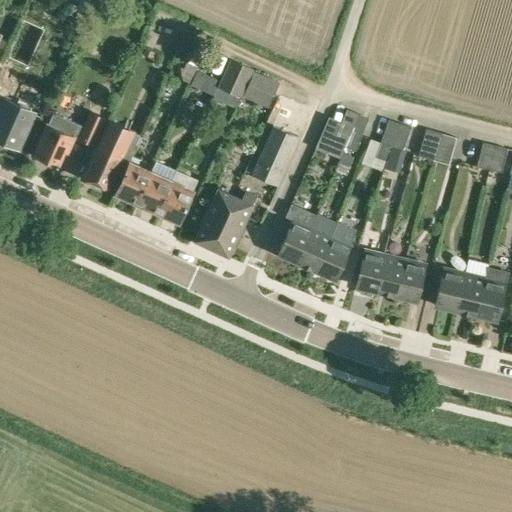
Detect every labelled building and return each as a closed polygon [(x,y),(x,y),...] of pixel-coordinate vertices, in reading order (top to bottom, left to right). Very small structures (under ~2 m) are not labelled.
[(203,56),(191,50),(185,61),(195,66),(198,68),(203,56)] [(231,59),(223,77),(219,86),(240,96),(253,69),(231,59)] [(266,107),(278,81),(254,71),(243,97),(266,107)] [(0,138),(19,147),(35,111),(4,98),(0,105),(0,138)] [(338,132),(349,136),(351,132),(358,114),(347,109),(338,132)] [(47,123),(33,155),(43,160),(43,164),(51,168),(54,165),(56,166),(63,151),(66,152),(73,137),(77,138),(94,145),(106,117),(89,110),(83,126),(54,113),(49,124),(47,123)] [(139,133),(109,119),(102,135),(83,177),(94,183),(95,187),(100,189),(104,187),(111,190),(122,164),(126,166),(129,161),(134,149),(133,148),(139,133)] [(388,120),(381,142),(376,157),(386,161),(391,146),(392,146),(399,123),(388,120)] [(399,123),(392,146),(389,155),(399,158),(402,149),(403,150),(410,127),(399,123)] [(278,186),(300,138),(274,126),(252,174),(278,186)] [(418,156),(434,160),(441,133),(426,129),(418,156)] [(349,136),(344,147),(356,151),(361,136),(351,132),(349,136)] [(441,133),(434,160),(449,165),(456,138),(441,133)] [(495,145),(483,142),(477,165),(489,168),(495,145)] [(495,145),(489,168),(502,171),(507,148),(495,145)] [(343,154),(339,164),(349,168),(353,158),(343,154)] [(126,166),(115,192),(124,196),(125,202),(130,204),(135,201),(136,201),(150,170),(129,161),(126,166)] [(171,180),(150,170),(136,201),(145,206),(146,211),(152,214),(156,211),(157,211),(171,180)] [(176,219),(179,220),(193,189),(171,180),(157,211),(167,215),(167,220),(173,222),(176,219)] [(195,240),(214,249),(220,234),(216,232),(224,215),(233,219),(242,200),(242,199),(219,189),(195,240)] [(220,234),(214,249),(229,255),(257,195),(246,190),(242,199),(242,200),(233,219),(224,215),(216,232),(220,234)] [(278,254),(297,262),(312,228),(293,220),(278,254)] [(331,237),(316,271),(335,279),(358,230),(338,221),(331,237)] [(312,228),(297,262),(316,271),(331,237),(312,228)] [(388,241),(368,236),(355,286),(360,287),(359,293),(371,295),(372,290),(376,291),(385,255),(384,255),(388,241)] [(385,255),(376,291),(396,296),(405,260),(385,255)] [(405,260),(396,296),(417,301),(425,265),(405,260)] [(485,278),(476,315),(498,320),(509,271),(488,266),(485,278)] [(435,305),(456,310),(465,273),(443,268),(435,305)] [(465,273),(456,310),(476,315),(485,278),(465,273)]
